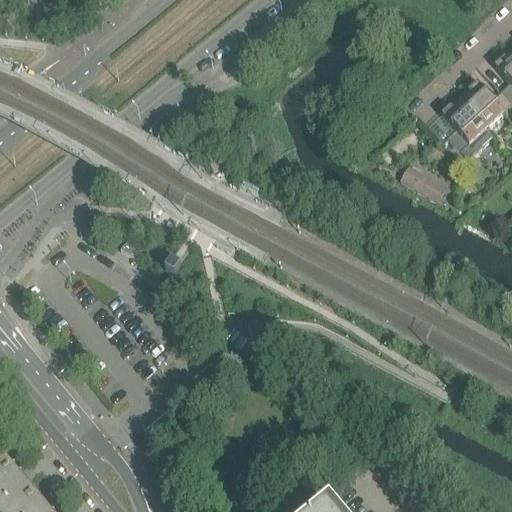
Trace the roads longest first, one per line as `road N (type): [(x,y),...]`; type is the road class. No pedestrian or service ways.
road 1 (secondary): [(0,226),(268,0)]
road 2 (tertiary): [(139,511),(126,477),(0,329)]
road 3 (secondary): [(169,0),(0,139)]
road 4 (tertiary): [(0,373),(118,511)]
road 5 (residential): [(414,111),(511,23)]
